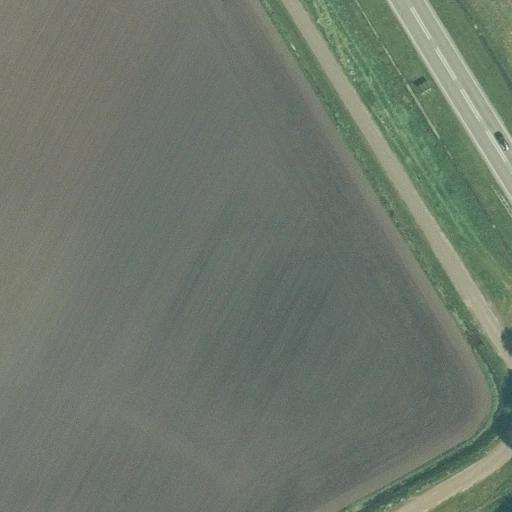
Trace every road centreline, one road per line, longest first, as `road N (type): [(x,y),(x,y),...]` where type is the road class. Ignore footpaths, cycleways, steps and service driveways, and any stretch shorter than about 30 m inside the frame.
road 1 (unclassified): [(511,358),(295,0)]
road 2 (trunk): [(511,167),(409,0)]
road 3 (unclassified): [(409,511),(491,462),(511,438)]
